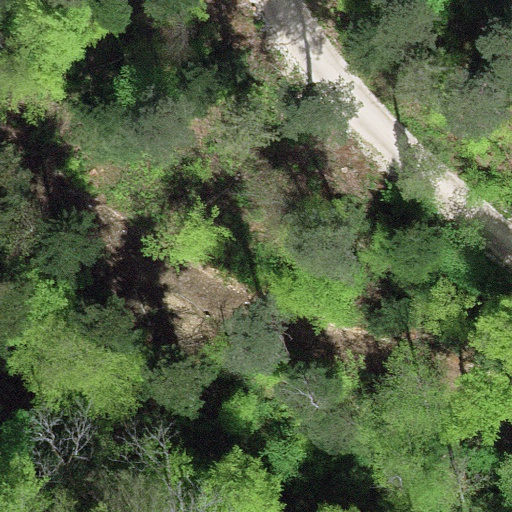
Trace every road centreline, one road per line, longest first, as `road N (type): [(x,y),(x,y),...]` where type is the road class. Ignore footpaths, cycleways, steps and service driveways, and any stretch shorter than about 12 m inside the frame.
road 1 (track): [(0,158),(76,209),(289,323),(511,395)]
road 2 (track): [(295,0),(391,160),(511,250)]
